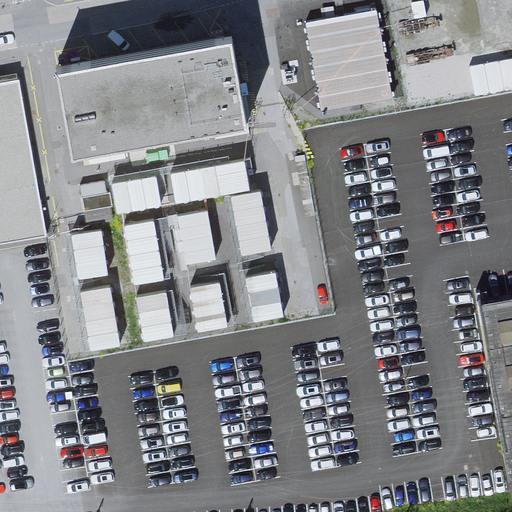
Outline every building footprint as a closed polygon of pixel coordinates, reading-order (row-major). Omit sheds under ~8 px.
[(476,0),(450,0),(461,49),(486,44),(476,0)] [(304,22),(320,111),(391,99),(375,10),(304,22)] [(245,123),(232,38),(53,65),(66,151),(245,123)] [(511,57),(468,66),(473,95),(511,88),(511,57)] [(15,81),(0,83),(0,237),(42,230),(15,81)] [(244,161),(169,174),(175,204),(249,191),(244,161)] [(155,177),(110,184),(115,215),(160,208),(155,177)] [(109,179),(84,183),(88,217),(113,213),(109,179)] [(270,250),(259,191),(230,196),(241,256),(270,250)] [(216,260),(207,210),(167,217),(169,229),(173,230),(180,272),(187,271),(186,265),(216,260)] [(154,221),(124,226),(134,286),(164,280),(154,221)] [(71,235),(78,280),(108,276),(101,231),(71,235)] [(245,278),(253,322),(283,317),(275,273),(245,278)] [(228,328),(219,283),(188,289),(197,334),(228,328)] [(79,292),(89,351),(120,346),(110,287),(79,292)] [(167,293),(134,298),(142,342),(174,337),(167,293)] [(511,305),(493,309),(511,415),(511,305)]
